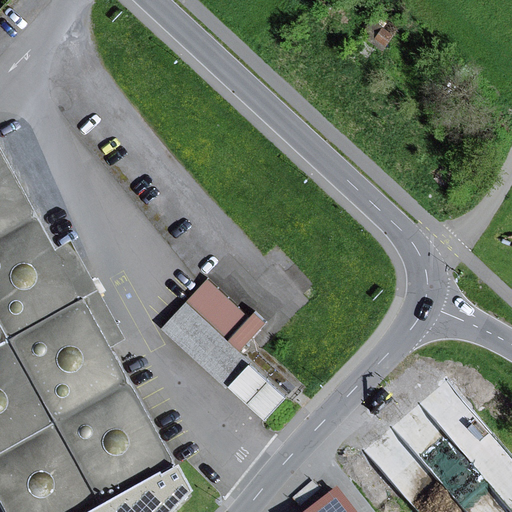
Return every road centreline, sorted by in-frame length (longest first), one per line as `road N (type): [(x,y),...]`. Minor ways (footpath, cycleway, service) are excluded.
road 1 (residential): [(152,0),(412,242),(425,263),(424,304)]
road 2 (residential): [(240,511),(424,304)]
road 3 (track): [(425,263),(481,213),(511,159)]
